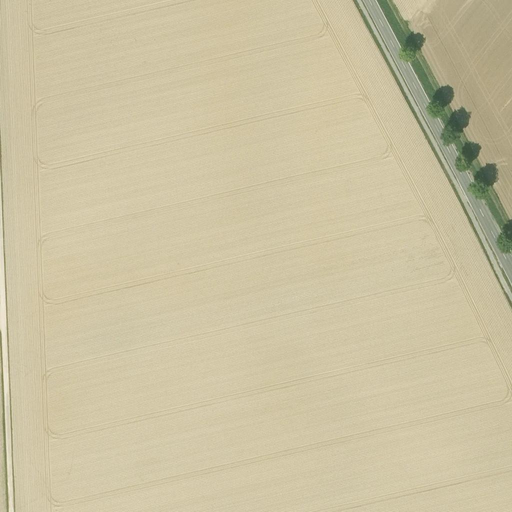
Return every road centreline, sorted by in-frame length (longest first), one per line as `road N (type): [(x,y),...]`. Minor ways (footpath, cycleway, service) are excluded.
road 1 (track): [(0,66),(18,511)]
road 2 (tertiary): [(511,271),(368,0)]
road 3 (track): [(511,228),(389,0)]
